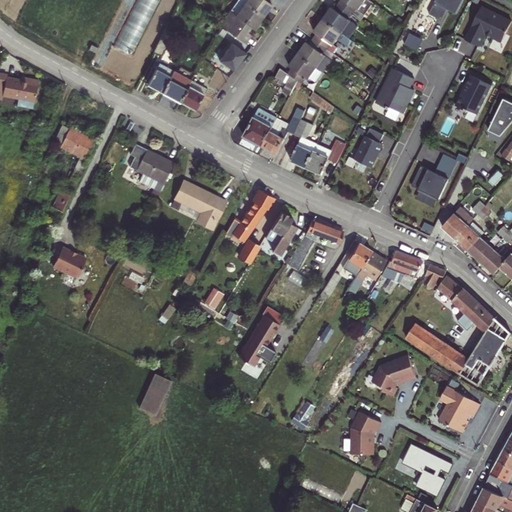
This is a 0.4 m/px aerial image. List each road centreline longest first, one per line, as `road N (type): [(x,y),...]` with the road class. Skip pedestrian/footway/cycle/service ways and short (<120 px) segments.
road 1 (residential): [(202,142),(0,28)]
road 2 (residential): [(374,225),(202,142)]
road 3 (residential): [(452,60),(374,225)]
road 4 (residential): [(202,142),(303,0)]
road 5 (residential): [(511,315),(446,258),(374,225)]
